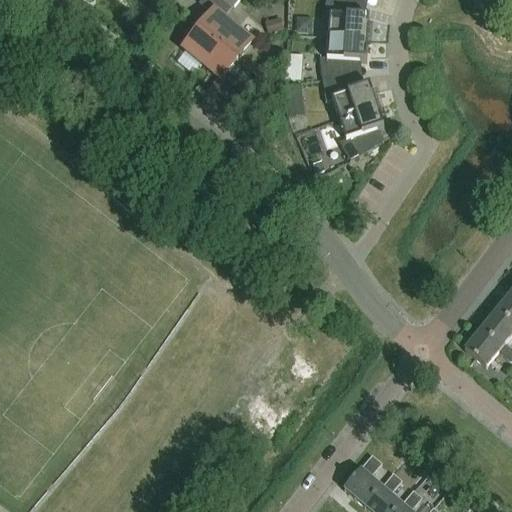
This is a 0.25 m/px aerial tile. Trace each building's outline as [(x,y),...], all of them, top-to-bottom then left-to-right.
[(231,14),(231,13),(240,2),(236,0),(227,0),(223,6),(215,0),(204,0),(199,7),(212,18),(199,34),(236,64),(251,46),(222,23),(230,13),(231,14)] [(333,0),(327,0),(322,21),(323,21),(323,20),(330,20),(328,41),(368,44),(369,22),(348,21),(352,5),(333,0)] [(199,34),(184,53),(218,81),(207,95),(219,104),(218,105),(219,106),(238,82),(237,82),(236,82),(227,75),(236,64),(199,34)] [(320,61),(319,61),(322,84),(347,81),(345,65),(366,66),(368,44),(328,41),(327,63),(320,63),(320,61)] [(347,81),(322,84),(325,107),(326,107),(325,106),(332,103),(339,124),(376,111),(369,90),(349,97),(347,81)] [(305,120),(301,89),(283,92),(287,122),(305,120)] [(339,145),(338,146),(350,166),(372,153),(363,139),(383,132),(376,111),(339,124),(346,144),(339,146),(339,145)] [(511,297),(496,316),(511,329),(511,297)] [(511,329),(496,316),(480,335),(502,353),(504,350),(511,340),(511,329)] [(511,364),(511,356),(504,350),(502,353),(480,335),(464,355),(486,373),(498,358),(510,368),(511,364)] [(372,461),(344,494),(364,511),(382,492),(370,483),(382,469),(372,461)] [(393,479),(382,492),(364,511),(399,511),(401,509),(390,500),(401,486),(393,479)] [(413,496),(401,509),(399,511),(413,511),(422,503),(413,496)]
